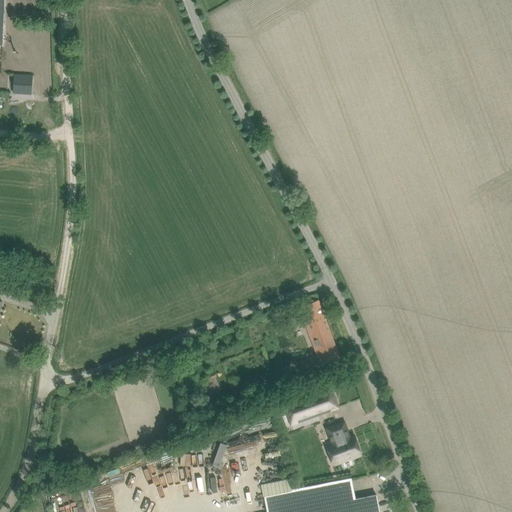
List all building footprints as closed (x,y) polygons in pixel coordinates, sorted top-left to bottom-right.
[(14,75),(13,93),(31,94),(32,76),(14,75)] [(302,306),(305,315),(307,321),(304,322),(321,365),(340,358),(318,300),(302,306)] [(311,368),(301,372),(302,373),(305,383),(315,380),(311,368)] [(280,383),(268,387),(271,395),(283,391),(280,383)] [(331,386),(283,403),(287,416),(289,416),(292,424),(304,419),(303,414),(314,411),(315,416),(339,407),(331,386)] [(344,422),(327,428),(330,438),(333,445),(327,447),(333,463),(341,460),(342,462),(351,458),(351,457),(353,456),(361,453),(355,437),(350,438),(347,439),(345,433),(347,432),(344,422)] [(351,479),(264,496),(267,511),(285,511),(355,498),(351,479)] [(379,511),(376,494),(366,496),(355,498),(285,511),(379,511)]
